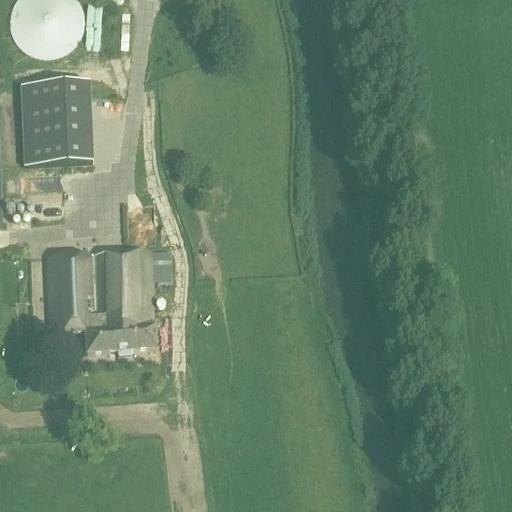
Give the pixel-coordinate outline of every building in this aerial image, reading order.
[(10,25),(10,31),(12,37),(14,43),(18,48),(22,53),(27,57),(33,60),(39,62),(44,63),(50,63),(56,62),(62,60),(67,57),(73,53),(77,48),(80,43),(83,37),(84,31),(85,25),(84,20),(83,14),(80,8),(77,3),(74,0),(19,0),(18,3),(14,8),(12,14),(10,20),(10,25)] [(203,43),(202,54),(213,54),(213,44),(203,43)] [(91,90),(22,92),(25,174),(94,171),(91,90)] [(148,229),(155,246),(170,240),(163,223),(148,229)] [(155,352),(154,330),(152,330),(150,258),(49,260),(51,336),(86,335),(87,354),(155,352)] [(166,267),(164,285),(178,286),(180,269),(166,267)]
